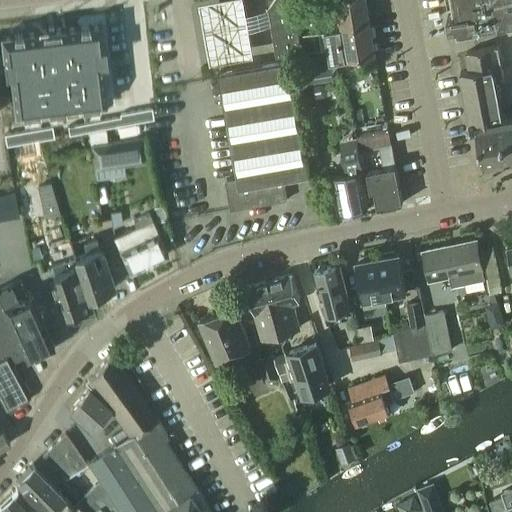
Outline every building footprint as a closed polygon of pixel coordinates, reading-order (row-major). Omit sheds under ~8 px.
[(271,28),(268,9),(264,12),(246,16),(242,0),(230,0),(198,6),(209,67),(253,60),(248,33),(264,30),(271,28)] [(273,0),(268,9),(271,28),(276,57),(302,53),(292,0),(273,0)] [(312,14),(310,0),(297,0),(300,16),(312,14)] [(341,28),(370,23),(365,0),(327,0),(329,9),(337,8),(341,28)] [(511,24),(511,0),(451,0),(454,14),(448,15),(450,28),(456,26),(458,34),(511,24)] [(375,54),(370,23),(341,28),(325,31),(330,62),(375,54)] [(40,32),(2,36),(4,57),(12,57),(14,72),(10,72),(14,114),(105,105),(101,62),(98,63),(96,47),(104,46),(102,26),(64,29),(64,28),(40,31),(40,32)] [(503,79),(498,48),(466,53),(469,72),(459,74),(467,124),(465,127),(465,131),(470,133),(477,132),(482,164),(511,158),(511,118),(502,120),(495,81),(503,79)] [(322,69),(319,51),(305,53),(310,84),(338,80),(336,67),(322,69)] [(309,177),(288,61),(217,73),(236,179),(225,181),(230,210),(287,200),(284,181),(309,177)] [(313,85),(310,90),(311,94),(316,97),(324,95),(328,91),(327,87),(322,84),(313,85)] [(144,108),(146,119),(154,118),(152,106),(144,108)] [(146,119),(144,108),(141,108),(136,109),(138,121),(143,120),(145,119),(146,119)] [(138,121),(136,109),(130,110),(128,110),(130,122),(132,122),(138,121)] [(120,115),(122,124),(130,122),(128,110),(120,112),(120,115)] [(111,125),(122,124),(120,115),(109,117),(111,125)] [(109,117),(99,119),(101,127),(111,125),(109,117)] [(101,127),(99,119),(88,121),(90,129),(101,127)] [(80,131),(90,129),(88,121),(78,123),(80,131)] [(78,123),(67,125),(69,133),(80,131),(78,123)] [(52,124),(44,126),(46,137),(54,136),(53,127),(52,124)] [(36,127),(38,138),(46,137),(44,126),(36,127)] [(36,127),(28,128),(30,140),(38,138),(36,127)] [(30,140),(28,128),(20,130),(22,141),(30,140)] [(20,130),(12,131),(15,143),(22,141),(20,130)] [(106,130),(89,132),(94,169),(148,161),(144,137),(108,142),(106,130)] [(6,144),(15,143),(12,131),(4,133),(6,144)] [(361,166),(355,137),(340,140),(345,169),(361,166)] [(401,203),(389,144),(377,146),(381,168),(366,171),(369,191),(373,190),(377,208),(401,203)] [(39,169),(38,163),(13,169),(24,212),(49,206),(40,169),(39,169)] [(365,210),(359,173),(333,178),(340,215),(343,214),(346,216),(352,215),(354,212),(365,210)] [(0,221),(19,217),(14,191),(0,194),(0,221)] [(164,204),(155,206),(159,221),(167,219),(164,204)] [(165,255),(147,213),(131,220),(134,226),(124,230),(120,223),(112,227),(112,235),(128,271),(165,255)] [(72,254),(75,263),(86,297),(113,288),(101,251),(98,252),(94,239),(81,243),(83,251),(72,254)] [(474,241),(421,252),(427,282),(449,277),(451,286),(483,280),(481,271),(474,241)] [(499,292),(491,249),(479,252),(487,294),(499,292)] [(406,292),(400,252),(355,259),(362,300),(406,292)] [(86,297),(75,263),(63,267),(61,260),(49,264),(53,277),(51,277),(63,314),(89,306),(86,297)] [(351,310),(342,263),(313,270),(321,304),(326,325),(347,319),(351,310)] [(291,302),(292,303),(298,301),(290,275),(247,287),(254,313),(291,302)] [(0,306),(7,329),(22,358),(23,360),(40,352),(41,356),(50,352),(49,349),(52,348),(28,293),(25,294),(19,279),(0,287),(0,306)] [(419,301),(406,303),(411,327),(424,324),(422,316),(419,301)] [(496,301),(485,305),(493,327),(504,324),(496,301)] [(291,302),(254,313),(261,338),(299,328),(292,303),(291,302)] [(9,364),(22,358),(7,329),(0,306),(0,399),(6,410),(17,405),(18,408),(28,402),(27,400),(30,399),(27,394),(30,392),(21,382),(20,382),(9,364)] [(249,348),(233,307),(198,321),(207,343),(211,341),(219,360),(249,348)] [(444,310),(424,314),(426,323),(433,354),(452,350),(444,310)] [(411,327),(393,331),(393,334),(396,348),(399,361),(433,354),(426,323),(424,324),(411,327)] [(371,325),(359,327),(361,338),(373,337),(371,325)] [(380,353),(377,340),(347,347),(350,359),(380,353)] [(314,344),(288,352),(297,381),(302,394),(327,386),(323,373),(314,344)] [(88,386),(68,407),(79,418),(88,428),(108,405),(129,433),(130,434),(155,417),(109,353),(83,382),(88,386)] [(291,370),(285,353),(274,356),(279,374),(291,370)] [(278,377),(271,355),(258,359),(264,381),(278,377)] [(390,399),(382,375),(347,387),(351,399),(347,401),(356,425),(387,414),(383,402),(390,399)] [(308,412),(302,398),(292,402),(297,416),(308,412)] [(129,433),(114,443),(158,511),(187,491),(195,486),(162,437),(165,435),(155,417),(130,434),(129,433)] [(0,448),(9,443),(1,429),(0,429),(0,448)] [(66,432),(42,455),(65,478),(88,464),(66,432)] [(349,442),(337,447),(343,463),(355,459),(349,442)] [(114,443),(88,461),(106,489),(120,510),(120,511),(207,511),(206,511),(205,510),(204,510),(203,510),(202,510),(201,510),(200,510),(187,491),(158,511),(114,443)] [(31,463),(15,480),(19,484),(47,511),(117,511),(120,510),(106,489),(82,511),(77,511),(71,504),(31,463)] [(430,485),(418,489),(419,491),(426,511),(442,511),(432,484),(430,485)] [(37,511),(15,488),(0,501),(0,511),(37,511)] [(511,511),(511,505),(506,508),(502,496),(489,501),(490,504),(492,511),(511,511)]
